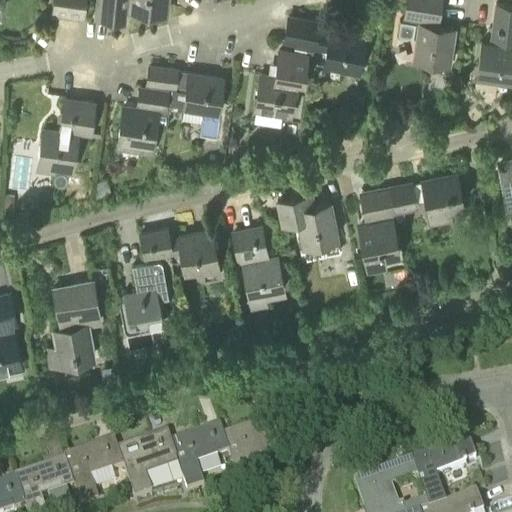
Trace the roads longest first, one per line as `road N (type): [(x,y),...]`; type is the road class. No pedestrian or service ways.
road 1 (residential): [(0,254),(66,229),(511,128)]
road 2 (residential): [(0,440),(297,352)]
road 3 (residential): [(0,78),(277,0)]
road 4 (residential): [(297,352),(511,289)]
road 5 (residential): [(353,406),(509,385)]
